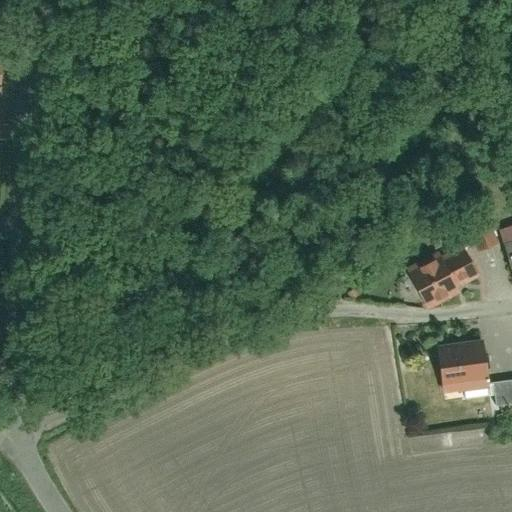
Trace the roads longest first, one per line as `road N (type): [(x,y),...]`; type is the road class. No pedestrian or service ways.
road 1 (residential): [(15,436),(296,312),(340,305),(440,315)]
road 2 (residential): [(48,0),(11,395),(15,436)]
